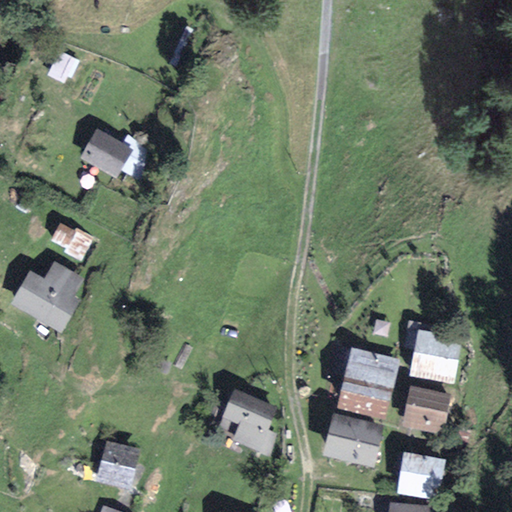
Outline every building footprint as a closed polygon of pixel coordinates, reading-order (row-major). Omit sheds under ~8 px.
[(62,71),(70,45),(49,39),(41,64),(62,71)] [(97,130),(84,154),(116,172),(130,148),(97,130)] [(60,224),(53,237),(68,245),(66,249),(81,257),(92,237),(77,229),(75,232),(60,224)] [(31,272),(15,302),(63,326),(77,298),(70,295),(79,277),(55,265),(47,281),(31,272)] [(461,338),(420,330),(412,374),(453,381),(461,338)] [(353,349),(340,404),(383,414),(396,360),(353,349)] [(413,386),(406,422),(441,429),(448,393),(413,386)] [(236,389),(225,414),(242,421),(235,437),(269,451),(276,433),(264,428),(274,405),(236,389)] [(334,415),(325,450),(372,461),(381,426),(334,415)] [(108,442),(99,477),(129,484),(138,449),(108,442)] [(406,452),(399,489),(436,496),(443,459),(406,452)] [(393,502),(392,511),(431,511),(432,505),(393,502)]
